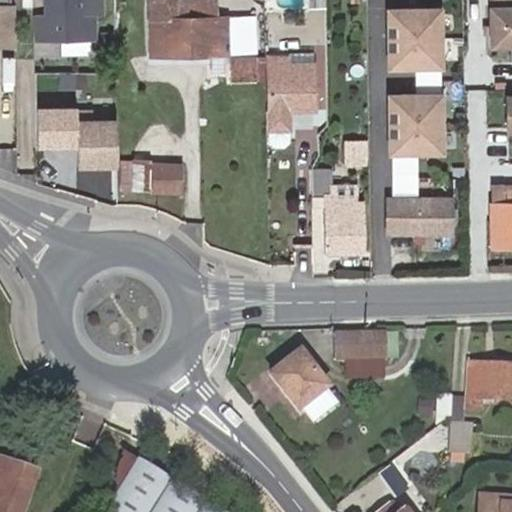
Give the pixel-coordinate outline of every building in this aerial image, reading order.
[(27,37),(84,41),(85,16),(108,16),(109,0),(40,0),(40,13),(28,13),(27,37)] [(217,0),(154,0),(154,15),(154,51),(226,51),(226,15),(219,15),(217,0)] [(511,0),(486,0),(488,47),(511,46),(511,0)] [(0,45),(13,46),(13,6),(0,5),(0,45)] [(439,8),(385,9),(386,68),(440,67),(439,8)] [(256,15),(235,15),(235,50),(256,50),(256,15)] [(84,55),(84,41),(27,37),(27,52),(84,55)] [(256,54),(235,54),(235,73),(256,72),(256,54)] [(268,57),(268,106),(268,129),(268,135),(270,139),(273,142),(277,143),(281,143),(286,140),(288,136),(288,111),(313,111),(312,64),(291,65),(291,57),(268,57)] [(442,93),(387,94),(388,153),(443,152),(442,93)] [(511,93),(503,94),(504,132),(511,132),(511,93)] [(75,107),(35,107),(36,145),(76,145),(76,166),(116,166),(116,119),(75,119),(75,107)] [(345,144),(344,164),(360,164),(361,144),(345,144)] [(153,158),(133,158),(133,185),(152,186),(153,158)] [(183,159),(153,158),(152,186),(153,188),(183,188),(183,159)] [(319,205),(319,176),(319,170),(310,169),(310,177),(311,205),(319,205)] [(319,170),(319,176),(319,205),(328,205),(328,177),(328,170),(319,170)] [(491,184),(490,248),(511,247),(511,186),(505,187),(504,184),(491,184)] [(332,213),(356,214),(356,204),(350,204),(350,195),(340,195),(341,187),(328,187),(328,205),(319,205),(319,213),(326,213),(332,213)] [(386,232),(451,231),(452,196),(386,196),(386,232)] [(356,214),(332,213),(326,213),(326,255),(365,255),(365,214),(356,214)] [(333,362),(386,361),(385,335),(332,335),(333,362)] [(397,335),(385,335),(386,361),(397,361),(397,335)] [(330,391),(305,354),(274,377),(298,414),(330,391)] [(511,400),(511,365),(467,362),(464,393),(464,396),(511,400)] [(464,393),(451,392),(448,424),(462,424),(464,396),(464,393)] [(448,424),(447,454),(462,454),(464,424),(462,424),(448,424)] [(470,425),(464,424),(462,454),(468,455),(470,425)] [(217,511),(134,459),(121,451),(119,485),(101,511),(217,511)] [(20,511),(35,472),(0,460),(0,511),(20,511)] [(479,511),(511,511),(511,506),(504,506),(504,497),(481,495),(479,511)] [(402,511),(395,501),(380,511),(402,511)]
